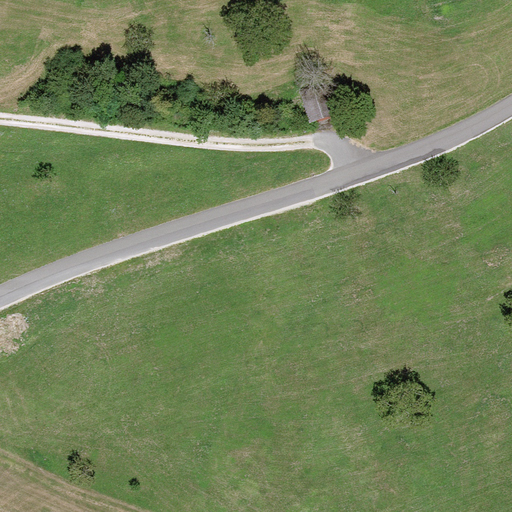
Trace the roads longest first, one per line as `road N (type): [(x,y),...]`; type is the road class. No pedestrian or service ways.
road 1 (unclassified): [(511,100),(443,142),(212,215),(0,296)]
road 2 (track): [(351,174),(339,154),(304,141),(184,141),(0,121)]
road 3 (track): [(0,459),(119,511)]
